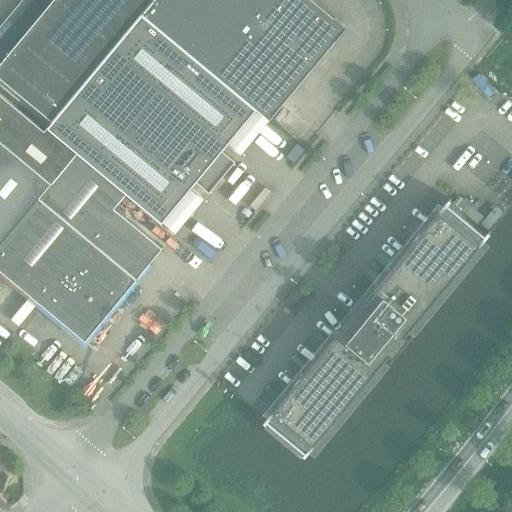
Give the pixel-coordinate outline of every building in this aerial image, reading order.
[(53,0),(0,64),(0,78),(53,122),(143,14),(154,0),(53,0)] [(313,0),(154,0),(143,14),(257,109),(270,120),(347,28),(313,0)] [(48,128),(77,153),(78,152),(127,194),(162,223),(196,182),(210,193),(236,161),(223,151),(257,109),(143,14),(53,122),(48,128)] [(0,245),(52,184),(77,153),(48,128),(44,133),(0,96),(0,245)] [(77,153),(52,184),(0,245),(0,270),(85,342),(162,249),(115,209),(127,194),(78,152),(77,153)] [(306,456),(491,233),(449,199),(264,422),(306,456)]
